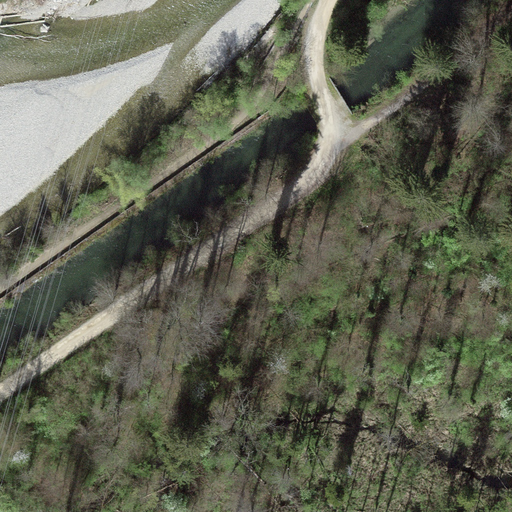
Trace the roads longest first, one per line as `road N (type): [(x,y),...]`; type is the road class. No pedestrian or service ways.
road 1 (unclassified): [(328,0),(313,60),(343,143),(302,185),(0,395)]
road 2 (track): [(509,0),(343,143)]
